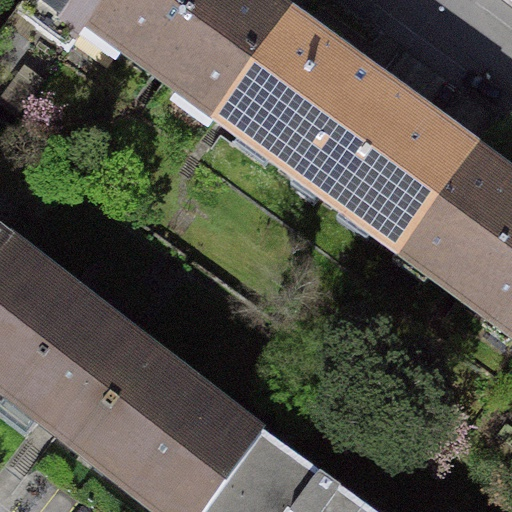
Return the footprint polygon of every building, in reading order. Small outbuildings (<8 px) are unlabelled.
[(22,0),(46,17),(37,30),(66,51),(103,0),(22,0)] [(259,0),(103,0),(66,51),(67,52),(89,23),(123,48),(122,49),(185,94),(185,93),(214,114),(214,115),(215,117),(286,19),(259,0)] [(379,88),(286,19),(215,117),(242,136),(246,132),(273,151),(269,156),(344,211),(348,206),(375,226),(371,231),(401,252),(402,251),(471,156),(379,88)] [(511,185),(471,156),(402,251),(430,272),(429,273),(491,318),(492,316),(511,331),(511,185)] [(0,390),(52,430),(61,438),(132,341),(7,244),(5,246),(4,245),(0,250),(0,390)] [(206,511),(260,440),(132,341),(61,438),(157,511),(206,511)] [(206,511),(363,511),(262,438),(260,440),(206,511)]
